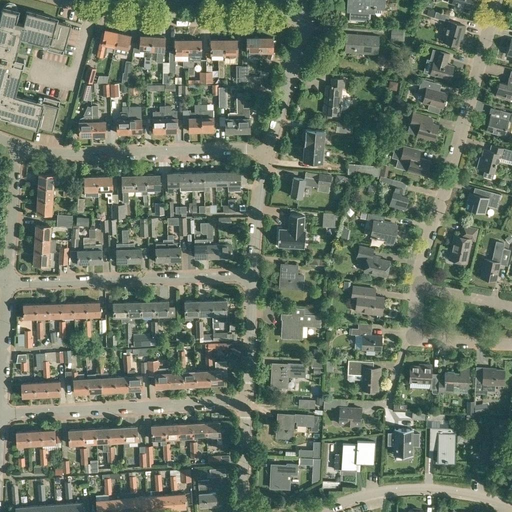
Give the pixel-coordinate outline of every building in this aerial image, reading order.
[(347,0),(347,11),(369,13),(369,8),(381,9),(381,0),(347,0)] [(447,0),(447,2),(454,4),(453,8),(455,10),(461,12),(462,11),(463,6),(469,8),(471,0),(447,0)] [(56,21),(57,18),(48,16),(48,15),(36,12),(35,13),(27,10),(23,23),(15,21),(18,11),(16,11),(16,8),(15,6),(14,4),(9,3),(7,4),(5,6),(5,8),(2,7),(0,16),(0,115),(7,117),(7,120),(15,123),(15,124),(28,127),(28,126),(37,128),(37,126),(43,128),(52,130),(60,101),(44,96),(42,106),(13,98),(12,102),(9,101),(16,72),(17,72),(11,71),(13,64),(23,67),(25,60),(15,57),(21,33),(49,41),(47,50),(63,54),(71,24),(61,22),(56,21)] [(427,15),(434,17),(447,21),(449,15),(428,9),(427,15)] [(461,38),(465,25),(449,21),(447,28),(446,28),(443,41),(457,45),(459,38),(461,38)] [(105,44),(115,46),(118,32),(105,29),(103,38),(101,37),(97,56),(102,57),(105,44)] [(118,32),(115,46),(127,49),(131,35),(118,32)] [(403,34),(391,33),(390,41),(402,42),(403,34)] [(377,54),(378,36),(346,34),(345,52),(377,54)] [(139,52),(139,49),(145,50),(144,57),(145,57),(144,62),(143,68),(150,68),(152,52),(153,36),(140,35),(140,44),(134,43),(133,52),(139,52)] [(153,36),(152,52),(157,53),(156,62),(163,62),(164,51),(165,37),(153,36)] [(247,37),(247,46),(245,46),(245,51),(247,51),(247,57),(260,57),(260,52),(260,37),(247,37)] [(260,37),(260,52),(270,52),(268,58),(273,60),(275,51),(275,47),(273,47),(273,37),(260,37)] [(169,62),(169,65),(169,73),(175,73),(175,61),(183,61),(183,67),(188,67),(188,39),(175,39),(175,51),(169,51),(169,62)] [(201,60),(201,39),(188,39),(188,66),(194,66),(194,60),(201,60)] [(224,39),(210,39),(211,54),(218,54),(218,56),(224,56),(224,39)] [(224,39),(224,56),(224,57),(237,57),(237,54),(237,39),(224,39)] [(433,61),(430,72),(430,74),(450,80),(454,66),(446,64),(449,53),(437,50),(434,61),(433,61)] [(92,83),(96,69),(88,67),(84,81),(92,83)] [(265,84),(269,72),(263,70),(260,82),(265,84)] [(511,70),(507,84),(499,82),(496,95),(510,99),(510,100),(511,101),(511,70)] [(343,88),(344,79),(331,78),(331,86),(326,86),(324,113),(339,114),(341,87),(343,88)] [(397,89),(398,81),(390,79),(388,88),(397,89)] [(424,95),(422,102),(429,104),(427,109),(438,112),(440,107),(443,108),(446,93),(431,89),(432,82),(421,79),(417,93),(424,95)] [(86,99),(89,85),(84,83),(80,97),(86,99)] [(129,94),(138,94),(138,84),(129,84),(129,94)] [(196,84),(182,84),(182,95),(188,95),(188,88),(196,88),(196,84)] [(262,93),(264,87),(254,84),(254,85),(248,84),(247,89),(262,93)] [(227,106),(226,87),(218,87),(219,106),(227,106)] [(236,93),(236,97),(237,113),(237,132),(250,132),(249,107),(243,107),(243,97),(242,93),(236,93)] [(189,111),(183,111),(183,124),(189,124),(189,131),(201,131),(201,104),(194,104),(194,112),(189,112),(189,111)] [(207,104),(201,104),(201,131),(214,131),(213,117),(207,117),(207,104)] [(91,105),(91,119),(92,119),(92,136),(106,135),(105,121),(99,121),(99,117),(98,117),(98,105),(91,105)] [(171,105),(165,105),(165,118),(165,132),(178,131),(177,124),(183,124),(183,111),(171,111),(171,108),(171,105)] [(141,106),(129,107),(130,133),(142,132),(141,118),(141,106)] [(120,119),(117,119),(117,133),(130,133),(129,107),(122,107),(122,111),(120,111),(120,119)] [(491,113),(490,115),(486,131),(504,135),(508,120),(511,121),(511,118),(511,113),(491,108),(489,112),(491,113)] [(228,118),(225,118),(225,132),(237,132),(237,113),(228,113),(228,118)] [(434,139),(438,126),(424,123),(426,117),(413,113),(410,124),(419,126),(417,134),(434,139)] [(153,132),(165,132),(165,118),(153,118),(153,132)] [(87,121),(79,121),(79,136),(92,136),(92,119),(91,119),(87,119),(87,121)] [(351,131),(352,124),(335,122),(334,130),(351,131)] [(324,131),(303,129),(302,140),(305,140),(304,145),(323,147),(324,131)] [(392,157),(400,159),(410,162),(408,170),(425,174),(428,160),(414,156),(416,149),(395,144),(392,157)] [(322,163),(323,147),(304,145),(304,150),(301,150),(301,161),(322,163)] [(480,160),(478,159),(476,168),(484,170),(482,176),(492,179),(498,157),(511,160),(511,150),(491,145),(489,150),(483,148),(480,160)] [(357,175),(378,176),(378,175),(381,166),(358,164),(357,175)] [(247,170),(227,171),(227,184),(228,184),(228,191),(241,190),(240,182),(247,182),(247,170)] [(203,172),(204,190),(204,192),(210,192),(210,185),(216,184),(215,171),(203,172)] [(227,171),(215,171),(216,184),(216,190),(222,190),(222,184),(227,184),(227,171)] [(179,172),(167,173),(168,193),(174,192),(174,188),(178,188),(178,185),(179,185),(179,172)] [(191,172),(179,172),(179,185),(180,185),(180,191),(192,190),(191,172)] [(203,172),(191,172),(192,190),(204,190),(203,172)] [(304,179),(295,177),(295,178),(293,178),(291,195),(302,197),(304,184),(317,186),(318,184),(330,185),(331,176),(305,172),(304,179)] [(39,174),(38,187),(53,188),(54,175),(39,174)] [(159,174),(147,175),(147,189),(160,189),(159,174)] [(65,175),(64,189),(72,189),(73,176),(65,175)] [(135,175),(122,176),(122,190),(123,202),(129,202),(128,196),(135,195),(135,189),(135,175)] [(147,175),(135,175),(135,189),(135,195),(143,195),(143,202),(144,202),(144,207),(148,207),(148,201),(147,189),(147,175)] [(98,176),(85,177),(85,191),(85,195),(91,195),(91,196),(99,196),(98,190),(98,176)] [(111,176),(98,176),(98,190),(105,190),(105,196),(108,196),(108,202),(112,202),(112,201),(112,194),(112,193),(112,190),(111,176)] [(380,176),(379,182),(391,185),(392,179),(380,176)] [(404,209),(408,197),(400,194),(402,188),(394,186),(389,205),(404,209)] [(38,187),(37,200),(52,201),(53,188),(38,187)] [(484,213),(487,205),(497,207),(501,194),(490,191),(488,198),(469,193),(467,200),(474,202),(472,209),(484,213)] [(52,201),(37,200),(36,213),(51,214),(52,201)] [(155,215),(164,215),(164,202),(155,203),(155,215)] [(335,227),(336,213),(323,212),(322,226),(335,227)] [(373,220),(370,236),(386,239),(385,243),(392,245),(393,241),(394,241),(397,225),(383,222),(384,216),(368,213),(367,219),(373,220)] [(277,247),(304,248),(305,231),(302,231),(302,216),(288,215),(287,230),(278,230),(277,247)] [(88,225),(89,217),(77,217),(76,224),(88,225)] [(158,217),(148,218),(148,236),(155,236),(155,221),(158,221),(158,217)] [(186,217),(178,217),(178,225),(179,235),(186,235),(186,233),(186,219),(186,217)] [(187,233),(195,232),(194,219),(187,219),(187,233)] [(140,222),(140,236),(148,235),(148,222),(140,222)] [(206,222),(206,232),(207,244),(207,257),(219,257),(219,244),(213,244),(212,222),(206,222)] [(36,225),(35,237),(50,238),(50,232),(55,233),(56,226),(51,226),(36,225)] [(462,237),(454,235),(449,259),(466,263),(471,239),(474,240),(477,229),(464,226),(462,237)] [(89,229),(89,237),(90,244),(90,245),(90,250),(90,263),(103,262),(102,244),(96,244),(95,229),(89,229)] [(167,239),(168,260),(181,260),(180,247),(180,242),(173,242),(173,234),(167,234),(167,239)] [(116,243),(116,249),(117,262),(128,262),(128,248),(129,248),(128,236),(122,236),(122,243),(116,243)] [(35,237),(34,250),(49,251),(55,252),(56,239),(50,239),(50,238),(35,237)] [(219,244),(219,257),(232,256),(231,243),(225,243),(225,238),(218,239),(219,244)] [(156,243),(156,248),(155,248),(156,261),(168,260),(167,239),(163,239),(163,242),(156,243)] [(207,257),(207,244),(194,244),(195,258),(207,257)] [(386,276),(389,261),(371,256),(373,249),(359,246),(357,257),(367,259),(364,271),(386,276)] [(128,248),(128,262),(142,261),(141,248),(129,248),(128,248)] [(493,254),(492,261),(484,259),(480,277),(495,281),(499,264),(507,265),(510,250),(502,248),(501,256),(493,254)] [(49,251),(34,250),(33,264),(48,265),(49,251)] [(90,250),(77,250),(78,263),(90,263),(90,250)] [(68,253),(59,252),(59,264),(68,264),(68,253)] [(280,287),(295,288),(303,288),(304,274),(296,273),(297,265),(287,264),(287,269),(281,269),(280,287)] [(381,314),(383,297),(374,296),(375,289),(353,286),(351,297),(357,298),(355,311),(381,314)] [(212,300),(198,301),(199,315),(212,314),(212,300)] [(212,300),(212,314),(213,327),(219,327),(219,321),(226,321),(226,300),(212,300)] [(154,301),(141,302),(141,316),(154,315),(154,301)] [(168,301),(154,301),(154,315),(168,315),(168,301)] [(185,301),(185,315),(185,320),(193,320),(193,315),(199,315),(198,301),(185,301)] [(86,302),(74,303),(74,316),(87,315),(86,302)] [(99,302),(86,302),(87,315),(99,315),(99,302)] [(128,316),(127,312),(127,302),(113,302),(114,316),(121,316),(121,322),(124,322),(128,322),(128,316)] [(141,302),(127,302),(127,312),(128,316),(141,316),(141,302)] [(49,303),(36,304),(37,317),(49,317),(49,303)] [(61,303),(49,303),(49,317),(62,316),(61,303)] [(74,303),(61,303),(62,316),(74,316),(74,303)] [(37,317),(36,304),(24,304),(24,317),(37,317)] [(282,337),(297,338),(302,338),(303,325),(320,326),(321,308),(304,308),(304,314),(298,313),(298,315),(288,315),(288,319),(283,319),(282,337)] [(25,347),(33,347),(32,338),(31,338),(31,330),(24,330),(25,347)] [(59,336),(56,336),(56,332),(50,333),(51,343),(57,342),(62,344),(63,344),(63,337),(59,337),(59,336)] [(142,345),(142,333),(133,333),(134,345),(142,345)] [(150,333),(142,333),(142,345),(150,344),(150,333)] [(381,350),(382,335),(362,334),(361,349),(381,350)] [(71,350),(63,351),(64,362),(72,361),(71,350)] [(56,363),(64,362),(63,351),(55,351),(56,363)] [(45,358),(36,358),(36,365),(43,365),(43,377),(47,377),(46,361),(45,361),(45,358)] [(380,375),(380,368),(361,367),(361,361),(348,360),(347,374),(362,375),(362,389),(378,390),(378,375),(380,375)] [(215,370),(209,370),(210,384),(224,383),(223,376),(227,376),(226,361),(215,361),(215,370)] [(306,371),(306,364),(288,363),(288,364),(278,364),(278,369),(272,368),(271,386),(287,387),(288,370),(306,371)] [(103,365),(97,365),(97,373),(101,372),(101,377),(102,391),(115,391),(114,377),(108,377),(108,372),(104,372),(103,365)] [(168,367),(168,387),(182,386),(182,372),(181,367),(179,367),(178,365),(168,366),(168,367)] [(410,366),(409,381),(430,382),(430,389),(432,389),(432,391),(433,393),(438,393),(438,391),(438,380),(439,373),(431,373),(431,365),(423,365),(423,366),(410,366)] [(153,375),(155,375),(156,387),(168,387),(168,367),(159,368),(158,366),(152,366),(153,375)] [(438,380),(438,391),(453,392),(453,386),(468,387),(469,367),(460,367),(460,372),(445,372),(444,380),(438,380)] [(483,368),(483,376),(475,375),(474,393),(486,394),(487,384),(492,384),(492,389),(493,390),(501,391),(503,388),(503,385),(504,370),(491,369),(491,368),(483,368)] [(209,370),(196,371),(197,385),(210,384),(209,370)] [(78,371),(71,372),(71,371),(65,371),(65,381),(71,381),(74,381),(74,393),(88,392),(87,378),(84,378),(84,374),(78,374),(78,371)] [(196,371),(182,372),(182,386),(197,385),(196,371)] [(87,378),(88,392),(102,391),(101,377),(96,378),(95,373),(87,374),(87,378)] [(142,375),(128,376),(128,390),(142,389),(142,375)] [(128,376),(114,377),(115,391),(128,390),(128,376)] [(60,381),(47,382),(48,395),(60,394),(60,381)] [(35,395),(34,382),(22,383),(22,396),(35,395)] [(47,382),(34,382),(35,395),(48,395),(47,382)] [(331,406),(340,406),(339,423),(360,424),(361,408),(347,407),(347,400),(324,398),(324,407),(331,408),(331,406)] [(476,412),(483,411),(482,403),(474,405),(476,412)] [(317,431),(318,416),(293,414),(293,415),(283,414),(283,419),(278,419),(277,437),(292,438),(293,420),(298,420),(297,424),(311,425),(311,430),(317,431)] [(219,421),(206,422),(207,436),(220,435),(219,421)] [(206,422),(192,423),(193,437),(207,436),(206,422)] [(192,423),(178,424),(179,438),(193,437),(192,423)] [(152,439),(161,439),(161,443),(163,443),(164,452),(166,452),(166,450),(165,424),(151,425),(152,439)] [(178,424),(165,424),(166,450),(170,450),(170,443),(167,443),(166,438),(179,438),(178,424)] [(136,426),(122,427),(122,441),(124,441),(124,446),(130,446),(129,440),(137,440),(136,426)] [(109,427),(94,428),(95,442),(103,442),(103,452),(107,451),(108,455),(110,455),(110,453),(114,453),(113,446),(111,446),(110,441),(109,427)] [(122,427),(109,427),(110,441),(122,441),(122,427)] [(435,456),(435,464),(443,464),(443,462),(453,462),(454,432),(445,432),(445,427),(430,427),(429,444),(437,444),(437,456),(435,456)] [(94,428),(82,429),(83,443),(95,442),(94,428)] [(54,429),(42,430),(43,443),(55,443),(54,429)] [(83,443),(82,429),(68,430),(69,444),(83,443)] [(398,432),(387,432),(387,445),(394,445),(394,449),(412,450),(412,446),(419,446),(419,433),(412,433),(412,430),(398,429),(398,432)] [(42,430),(29,431),(30,444),(43,443),(42,430)] [(30,444),(29,431),(16,432),(17,445),(30,444)] [(375,442),(357,440),(357,444),(343,443),(342,453),(335,452),(334,468),(341,469),(356,470),(357,463),(373,464),(375,442)] [(313,449),(299,449),(298,455),(313,456),(319,457),(320,441),(313,441),(313,449)] [(152,452),(145,453),(145,466),(153,466),(152,452)] [(83,457),(81,457),(81,464),(84,464),(84,472),(92,472),(91,463),(88,463),(87,454),(83,454),(83,457)] [(321,467),(321,458),(299,457),(299,464),(309,464),(309,467),(321,467)] [(297,474),(297,464),(287,464),(287,465),(272,464),(272,469),(271,469),(270,487),(286,488),(287,473),(297,474)] [(181,482),(191,481),(191,469),(180,470),(181,482)] [(171,475),(171,481),(170,481),(171,489),(171,494),(172,494),(173,508),(186,507),(185,493),(178,494),(177,489),(177,480),(176,475),(171,475)] [(40,478),(32,479),(32,485),(37,484),(38,500),(42,499),(41,484),(40,484),(40,478)] [(199,486),(199,493),(204,493),(204,486),(209,485),(209,480),(198,481),(198,486),(199,486)] [(11,485),(12,500),(13,509),(15,509),(15,511),(29,511),(29,506),(19,507),(17,485),(11,485)] [(215,492),(204,493),(199,493),(200,506),(216,505),(215,492)] [(171,494),(160,495),(160,509),(173,508),(172,494),(171,494)] [(160,495),(147,496),(148,510),(160,509),(160,495)] [(147,496),(134,497),(135,511),(148,510),(147,496)] [(134,497),(122,498),(122,511),(135,511),(134,497)] [(122,498),(109,499),(109,511),(117,511),(122,511),(122,498)] [(109,511),(109,499),(96,500),(96,511),(109,511)] [(83,511),(83,502),(70,503),(70,511),(83,511)] [(70,511),(70,503),(56,504),(56,511),(70,511)]
